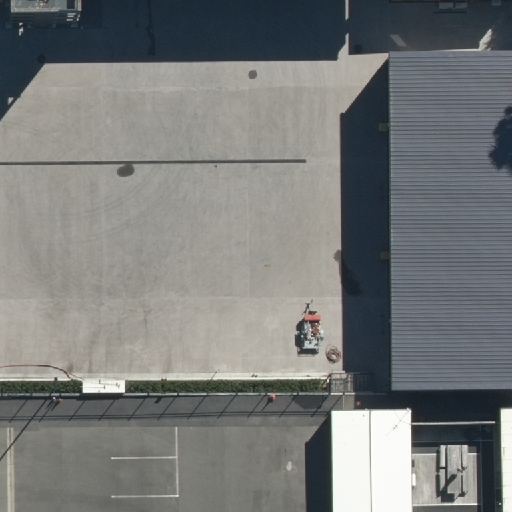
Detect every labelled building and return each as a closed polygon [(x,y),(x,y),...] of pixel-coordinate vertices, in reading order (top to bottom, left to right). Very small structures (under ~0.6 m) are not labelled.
[(2,0),(3,22),(81,21),(81,0),(387,0),(387,2),(509,1),(508,0),(2,0)] [(511,41),(376,43),(378,384),(511,382),(511,41)] [(93,213),(58,213),(57,149),(0,150),(0,276),(94,275),(93,213)] [(165,229),(127,229),(129,350),(166,350),(165,229)] [(213,231),(175,230),(172,348),(215,349),(213,231)] [(90,301),(0,300),(0,359),(90,360),(90,301)] [(239,375),(203,376),(206,496),(242,495),(239,375)] [(411,511),(409,411),(332,413),(333,511),(411,511)]
